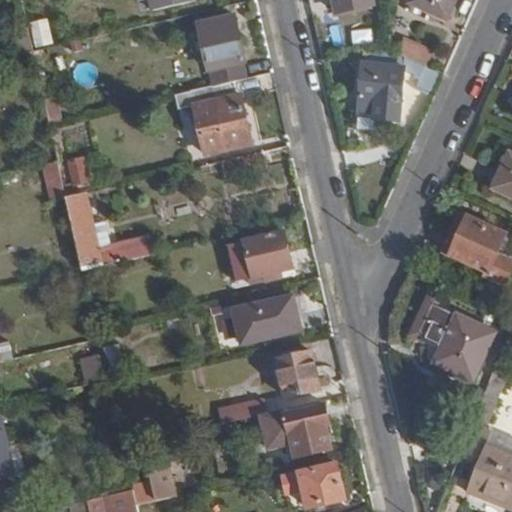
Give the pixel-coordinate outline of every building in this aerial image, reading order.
[(153,0),(156,9),(198,0),(197,0),(153,0)] [(335,0),(338,14),(376,5),(374,0),(335,0)] [(456,0),(412,0),(411,3),(448,20),(456,0)] [(236,81),(248,79),(244,64),(248,62),(238,15),(201,24),(211,71),(213,70),(217,86),(236,81)] [(46,18),(28,22),(34,47),(51,43),(46,18)] [(16,30),(21,54),(34,51),(29,27),(16,30)] [(408,58),(423,64),(428,66),(433,53),(405,39),(397,53),(408,58)] [(386,49),(367,53),(361,115),(400,119),(408,58),(397,53),(386,49)] [(431,91),(439,71),(428,66),(423,64),(414,84),(431,91)] [(217,86),(192,92),(206,155),(253,144),(242,96),(240,96),(236,81),(217,86)] [(55,99),(46,101),(51,124),(61,122),(55,99)] [(264,152),(224,161),(227,175),(268,166),(264,152)] [(511,153),(509,152),(503,165),(496,162),(486,184),(495,188),(495,189),(511,197),(511,153)] [(53,200),(68,197),(59,160),(45,163),(53,200)] [(81,184),(77,160),(63,163),(68,187),(81,184)] [(68,197),(85,271),(155,255),(151,238),(111,247),(112,251),(102,253),(88,192),(68,197)] [(489,267),(499,255),(507,234),(471,218),(454,255),(484,269),(489,267)] [(296,269),(288,232),(249,241),(232,245),(240,281),(253,278),(254,284),(268,281),(286,277),(285,271),(296,269)] [(511,271),(511,260),(499,255),(489,267),(486,273),(491,278),(506,284),(511,271)] [(235,309),(235,311),(242,342),(242,343),(301,331),(294,297),(235,309)] [(499,334),(433,302),(418,332),(427,336),(426,339),(436,344),(429,359),(477,382),(499,334)] [(242,342),(235,311),(224,315),(230,344),(242,342)] [(322,390),(313,353),(279,360),(288,397),(322,390)] [(511,374),(511,359),(503,356),(496,373),(510,379),(511,374)] [(106,379),(101,357),(86,361),(91,382),(106,379)] [(496,373),(479,418),(492,423),(510,379),(496,373)] [(223,423),(270,413),(267,401),(221,411),(223,423)] [(331,427),(327,406),(266,420),(272,450),(295,444),(298,456),(331,449),(326,428),(331,427)] [(0,477),(15,475),(3,418),(0,418),(0,477)] [(511,451),(489,442),(471,488),(511,505),(511,451)] [(154,485),(135,490),(139,504),(175,495),(169,459),(150,462),(154,485)] [(305,473),(313,509),(347,501),(339,466),(305,473)] [(298,511),(299,511),(313,509),(305,473),(290,476),(298,511)] [(106,496),(88,500),(91,511),(110,511),(111,510),(106,496)]
